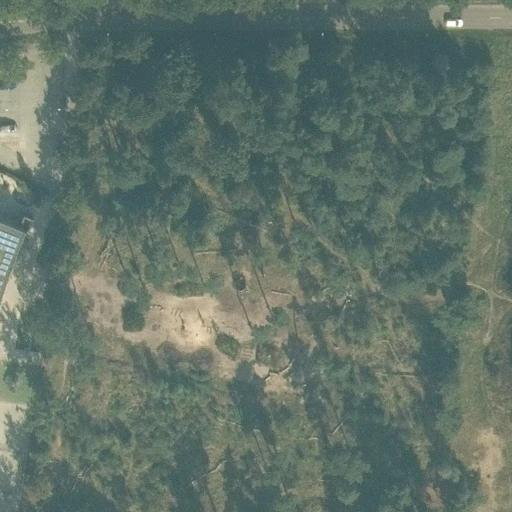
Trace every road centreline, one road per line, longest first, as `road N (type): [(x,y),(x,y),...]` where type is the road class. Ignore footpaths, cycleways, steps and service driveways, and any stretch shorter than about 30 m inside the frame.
road 1 (track): [(498,511),(496,440),(474,363),(493,289)]
road 2 (residential): [(106,18),(319,18)]
road 3 (residential): [(319,18),(511,18)]
